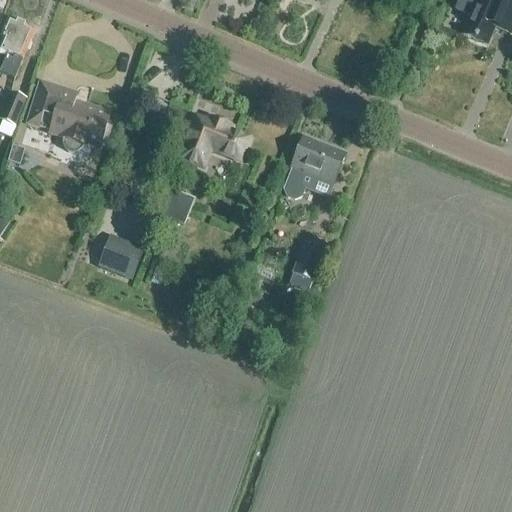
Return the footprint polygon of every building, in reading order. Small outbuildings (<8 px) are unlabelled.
[(497,0),(460,0),(455,12),(471,19),(466,30),(490,40),(498,23),(511,29),(511,0),(498,0),(497,0)] [(0,75),(14,81),(35,34),(27,30),(26,27),(19,23),(16,25),(8,22),(1,39),(4,40),(0,49),(0,52),(8,56),(0,74),(0,75)] [(99,152),(110,116),(75,105),(78,98),(40,86),(27,127),(51,135),(50,137),(64,141),(63,142),(63,147),(65,152),(68,155),(73,157),(78,156),(82,153),(85,149),(85,148),(99,152)] [(0,129),(12,134),(26,101),(11,95),(0,119),(0,129)] [(231,134),(232,130),(208,120),(206,124),(196,120),(185,148),(183,149),(181,152),(183,154),(180,161),(183,163),(184,165),(187,167),(189,165),(203,171),(210,152),(240,164),(249,141),(231,134)] [(304,140),(290,173),(283,192),(286,200),(295,203),(302,200),(305,192),(302,185),(304,179),(332,190),(345,157),(304,140)] [(11,146),(6,162),(19,166),(24,150),(11,146)] [(184,225),(193,203),(167,192),(158,215),(184,225)] [(0,239),(12,223),(0,214),(0,239)] [(131,284),(144,251),(111,237),(98,270),(131,284)] [(312,284),(325,254),(306,246),(293,276),(312,284)] [(158,287),(164,272),(157,269),(151,284),(158,287)] [(255,281),(251,293),(258,295),(262,284),(255,281)]
